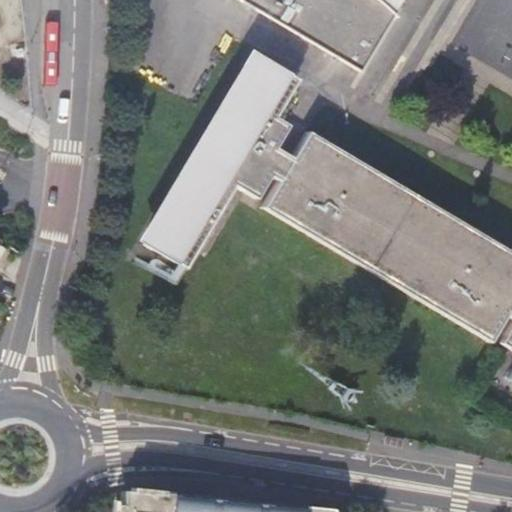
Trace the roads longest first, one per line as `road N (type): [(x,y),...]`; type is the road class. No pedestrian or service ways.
road 1 (secondary): [(511,492),(175,435),(69,437)]
road 2 (residential): [(71,0),(72,103),(28,402)]
road 3 (secondary): [(71,470),(159,460),(417,499)]
